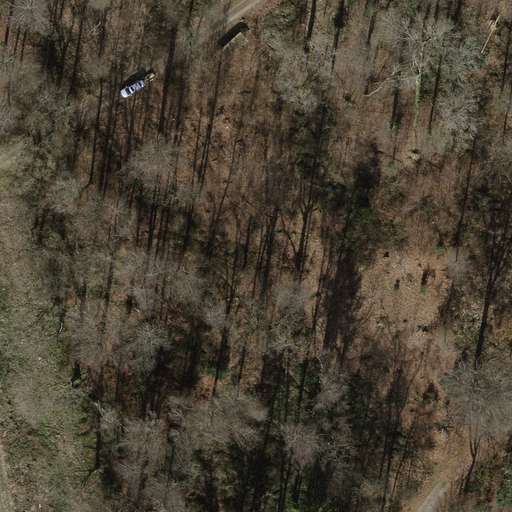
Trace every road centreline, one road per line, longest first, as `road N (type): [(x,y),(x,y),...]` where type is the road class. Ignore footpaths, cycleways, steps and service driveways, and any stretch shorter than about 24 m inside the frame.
road 1 (track): [(247,0),(115,96),(0,162)]
road 2 (track): [(511,419),(414,511)]
